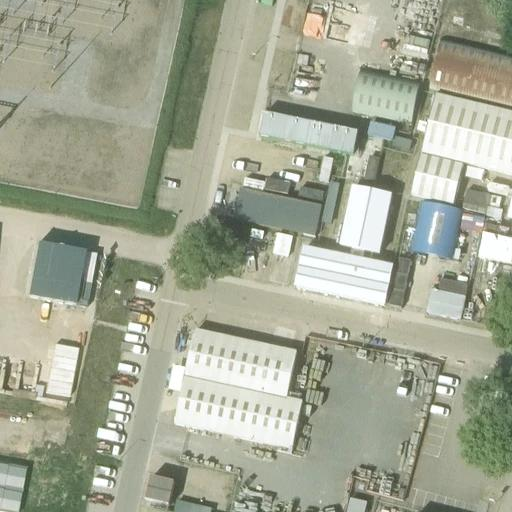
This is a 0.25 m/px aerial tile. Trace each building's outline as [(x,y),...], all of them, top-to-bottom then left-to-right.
[(511,110),(511,56),(441,40),(429,91),(511,110)] [(422,84),(361,71),(352,113),(413,126),(422,84)] [(511,114),(436,96),(429,126),(421,124),(419,132),(426,134),(421,155),(511,176),(511,114)] [(357,156),(361,132),(267,114),(262,138),(357,156)] [(411,197),(454,207),(464,167),(420,157),(411,197)] [(352,250),(364,252),(379,255),(392,198),(353,190),(341,247),(352,250)] [(241,191),(234,222),(316,239),(323,208),(241,191)] [(462,211),(486,217),(490,198),(466,193),(462,211)] [(464,214),(421,204),(410,253),(454,263),(464,214)] [(0,276),(24,281),(30,250),(20,249),(21,245),(0,240),(0,276)] [(72,315),(82,256),(30,247),(30,250),(24,281),(20,306),(72,315)] [(386,302),(391,276),(393,269),(362,262),(350,260),(305,250),(296,289),(385,307),(386,302)] [(350,260),(362,262),(364,252),(352,250),(350,260)] [(400,261),(397,278),(391,303),(390,308),(402,310),(403,306),(408,280),(412,263),(401,261),(400,261)] [(0,333),(7,335),(16,285),(0,281),(0,333)] [(461,322),(466,299),(430,292),(426,315),(461,322)] [(175,426),(293,452),(303,404),(287,400),(297,354),(195,332),(175,426)] [(0,511),(19,511),(29,463),(0,457),(0,511)] [(146,507),(166,511),(169,511),(175,484),(152,479),(146,507)] [(351,501),(348,511),(365,511),(367,505),(351,501)]
